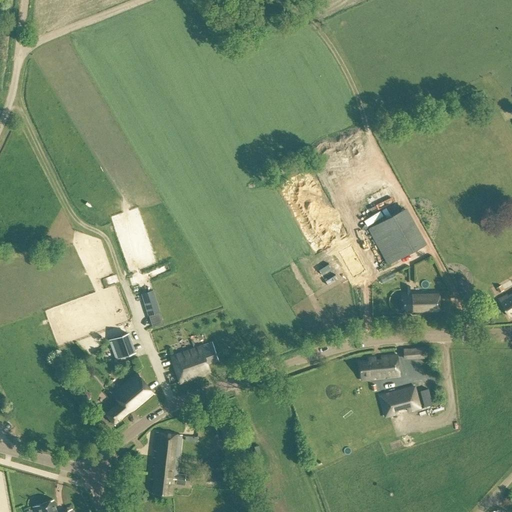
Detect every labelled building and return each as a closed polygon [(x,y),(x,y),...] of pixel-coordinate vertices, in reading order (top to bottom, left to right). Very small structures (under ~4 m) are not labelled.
[(426,244),(406,208),(367,229),(374,241),(375,240),(377,244),(377,245),(388,265),(426,244)] [(351,245),(338,252),(352,279),(365,272),(351,245)] [(411,314),(439,314),(439,291),(410,292),(410,287),(404,287),(404,292),(401,292),(400,312),(411,311),(411,314)] [(147,316),(160,312),(153,290),(141,294),(147,316)] [(511,292),(500,300),(510,317),(511,315),(511,292)] [(115,359),(135,353),(128,333),(108,340),(115,359)] [(218,361),(212,342),(170,357),(179,383),(204,374),(210,372),(207,364),(218,361)] [(428,349),(428,348),(403,349),(404,359),(431,358),(430,348),(428,349)] [(397,354),(380,356),(381,361),(375,362),(375,357),(368,358),(368,362),(358,363),(360,380),(399,376),(397,354)] [(129,414),(133,412),(154,395),(135,372),(110,392),(114,398),(101,409),(106,415),(114,425),(115,426),(129,414)] [(383,417),(388,415),(397,413),(396,409),(404,407),(405,411),(418,407),(412,386),(382,394),(377,395),(383,417)] [(222,442),(233,439),(226,410),(215,413),(222,442)] [(158,458),(153,458),(150,479),(155,480),(153,493),(171,496),(173,480),(185,481),(185,475),(177,475),(182,436),(156,432),(153,451),(158,452),(158,458)] [(57,511),(53,500),(33,507),(34,511),(71,511),(71,510),(64,511),(57,511)]
